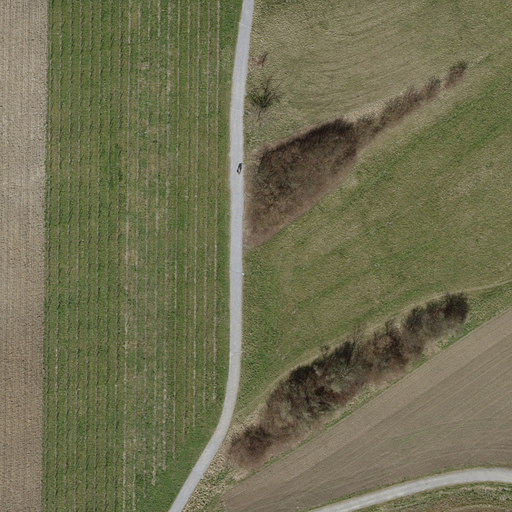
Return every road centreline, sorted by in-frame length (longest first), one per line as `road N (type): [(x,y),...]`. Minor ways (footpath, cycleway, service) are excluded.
road 1 (track): [(248,0),(234,105),(236,356),(229,408),(174,511)]
road 2 (track): [(198,511),(235,476),(511,305)]
road 3 (track): [(511,478),(457,474),(322,511)]
